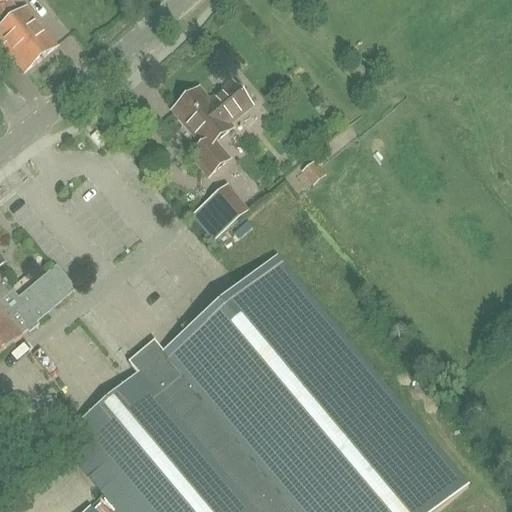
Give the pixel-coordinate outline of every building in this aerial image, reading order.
[(0,0),(0,9),(10,2),(11,0),(0,0)] [(10,2),(0,9),(41,61),(57,48),(26,9),(20,14),(10,2)] [(0,9),(0,43),(24,74),(41,61),(0,9)] [(227,127),(251,108),(232,86),(214,101),(216,105),(212,109),(198,92),(173,113),(203,148),(191,157),(209,179),(228,163),(214,146),(231,132),(227,127)] [(324,177),(313,164),(302,173),(312,187),(324,177)] [(247,211),(227,188),(191,220),(212,243),(247,211)] [(344,233),(352,228),(326,191),(318,197),(344,233)] [(0,267),(4,264),(0,259),(0,356),(21,339),(21,338),(75,291),(56,269),(18,301),(0,279),(0,267)] [(439,511),(467,488),(276,261),(163,356),(153,344),(127,365),(138,378),(58,445),(114,511),(439,511)]
